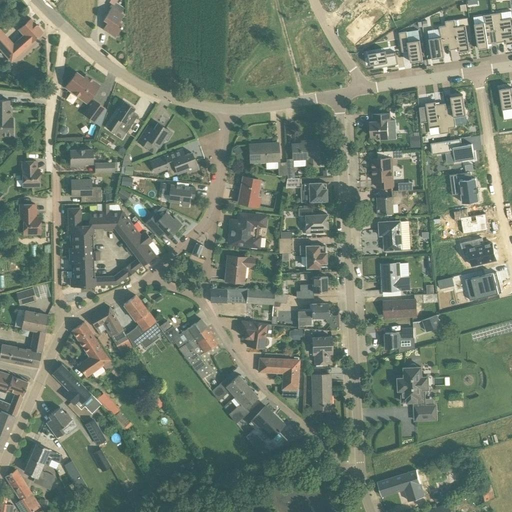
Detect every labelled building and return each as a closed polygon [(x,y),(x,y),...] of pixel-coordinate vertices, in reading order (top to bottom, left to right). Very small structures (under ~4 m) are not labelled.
[(106,0),(113,4),(104,20),(108,22),(103,29),(116,37),(124,25),(120,22),(124,15),(121,13),(124,8),(115,2),(116,0),(106,0)] [(366,12),(349,26),(353,31),(350,33),(356,39),(375,22),(383,14),(378,8),(369,15),(366,12)] [(502,13),(493,14),(497,43),(506,42),(506,45),(511,43),(511,18),(503,20),(502,13)] [(485,23),(475,24),(479,49),(489,47),(488,44),(497,43),(493,14),(484,15),(485,23)] [(22,37),(13,45),(0,30),(0,48),(11,61),(13,59),(12,58),(11,59),(10,58),(14,54),(16,56),(43,32),(31,18),(19,29),(22,33),(21,34),(21,36),(22,37)] [(19,18),(13,23),(17,28),(23,22),(19,18)] [(455,20),(445,21),(446,26),(449,45),(450,50),(459,49),(459,52),(470,50),(466,25),(456,27),(455,20)] [(441,37),(429,39),(432,59),(445,57),(443,46),(449,45),(446,26),(439,27),(439,29),(441,37)] [(407,32),(399,33),(402,52),(409,51),(411,62),(423,60),(420,40),(408,42),(407,32)] [(374,65),(374,69),(398,65),(396,55),(387,57),(386,50),(368,54),(371,66),(374,65)] [(84,77),(77,72),(65,88),(87,103),(100,86),(85,75),(84,77)] [(511,87),(500,89),(503,110),(511,108),(511,87)] [(453,108),(447,109),(450,128),(456,127),(455,117),(466,115),(463,95),(451,97),(453,108)] [(0,136),(13,136),(13,118),(9,118),(9,100),(0,100),(0,136)] [(105,109),(94,101),(84,115),(95,123),(105,109)] [(138,115),(133,112),(135,109),(125,102),(107,129),(114,133),(118,128),(126,133),(138,115)] [(426,107),(419,108),(421,123),(429,122),(430,128),(440,127),(441,134),(450,132),(450,128),(447,109),(446,104),(436,105),(436,102),(426,103),(426,107)] [(390,113),(373,114),(373,122),(370,122),(371,137),(380,136),(380,140),(389,140),(389,136),(388,122),(391,121),(390,113)] [(153,129),(148,126),(137,142),(149,149),(153,143),(159,147),(165,139),(167,140),(172,133),(157,123),(153,129)] [(461,139),(431,144),(433,155),(445,153),(454,151),(455,162),(458,161),(474,159),(472,144),(462,146),(461,139)] [(300,142),(300,144),(291,145),(292,159),(285,159),(285,163),(286,173),(293,173),(293,165),(306,164),(306,165),(317,164),(317,157),(318,157),(317,148),(317,141),(300,142)] [(249,145),(250,163),(279,162),(278,143),(249,145)] [(165,156),(151,162),(156,175),(175,168),(178,174),(188,170),(189,173),(198,169),(191,153),(184,155),(182,149),(165,156)] [(92,150),(70,150),(71,167),(84,167),(84,164),(93,164),(92,150)] [(124,158),(122,168),(126,166),(132,164),(129,157),(126,155),(124,158)] [(392,158),(372,159),(373,181),(377,181),(377,188),(393,187),(392,158)] [(36,161),(23,162),(23,170),(22,170),(23,187),(40,186),(40,170),(37,170),(36,161)] [(115,163),(105,163),(105,173),(115,173),(115,163)] [(286,173),(285,163),(278,163),(278,176),(286,175),(286,173)] [(133,167),(126,166),(125,174),(132,175),(133,167)] [(122,185),(130,186),(132,186),(133,178),(131,177),(123,176),(122,185)] [(260,180),(243,177),(240,192),(241,192),(239,203),(258,206),(260,197),(257,196),(260,180)] [(301,179),(287,179),(286,188),(301,188),(301,179)] [(476,179),(458,181),(459,194),(462,194),(463,202),(478,201),(476,179)] [(71,196),(81,196),(81,202),(101,202),(101,187),(92,187),(92,180),(71,180),(71,196)] [(309,184),(304,184),(304,191),(309,191),(310,202),(319,201),(320,203),(322,201),(327,201),(326,189),(326,183),(321,183),(309,184)] [(398,191),(406,190),(406,183),(398,183),(398,191)] [(182,203),(182,206),(189,206),(190,199),(194,200),(195,188),(163,184),(161,194),(169,195),(168,201),(182,203)] [(121,188),(116,196),(118,197),(123,200),(128,193),(121,188)] [(406,190),(398,191),(393,191),(393,196),(379,197),(379,206),(377,206),(378,215),(393,214),(393,204),(401,204),(410,203),(409,190),(406,190)] [(114,201),(113,194),(105,194),(106,202),(114,201)] [(35,204),(20,205),(20,214),(23,214),(24,234),(41,234),(41,217),(36,217),(35,204)] [(89,212),(89,225),(89,228),(94,228),(114,227),(117,222),(122,211),(109,211),(108,204),(102,204),(102,212),(89,212)] [(80,226),(80,208),(68,209),(68,234),(70,234),(70,248),(69,248),(70,264),(71,264),(71,278),(70,278),(70,287),(95,286),(95,285),(95,277),(94,277),(94,271),(95,271),(95,270),(94,270),(94,260),(99,259),(99,251),(93,251),(93,241),(94,241),(94,240),(93,240),(93,234),(94,234),(94,228),(89,228),(89,225),(80,226)] [(327,215),(313,215),(312,208),(298,209),(298,216),(305,215),(306,233),(323,233),(323,229),(328,229),(327,215)] [(488,230),(485,214),(468,216),(467,210),(453,213),(455,221),(461,220),(463,234),(488,230)] [(135,228),(122,211),(117,222),(114,227),(122,238),(135,228)] [(160,218),(156,213),(146,223),(159,237),(164,232),(169,237),(181,225),(175,218),(173,220),(166,212),(160,218)] [(232,245),(258,247),(259,237),(256,237),(258,226),(264,226),(265,216),(245,214),(244,221),(231,220),(230,229),(232,229),(231,238),(230,238),(230,239),(229,239),(229,240),(229,241),(229,242),(229,243),(230,244),(231,244),(232,245)] [(379,236),(383,236),(384,251),(401,250),(399,221),(378,223),(379,236)] [(140,235),(135,228),(122,238),(132,250),(149,237),(145,232),(140,235)] [(152,241),(149,237),(132,250),(138,258),(142,265),(143,265),(156,255),(147,245),(152,241)] [(278,254),(292,254),(292,238),(278,239),(278,254)] [(480,240),(480,239),(461,243),(464,256),(470,255),(472,266),(497,260),(492,243),(484,245),(484,244),(481,244),(480,240)] [(192,254),(198,257),(203,245),(196,243),(192,254)] [(318,267),(317,263),(325,263),(324,246),(317,246),(304,246),(304,247),(299,247),(299,254),(305,254),(305,268),(318,267)] [(254,267),(255,259),(231,256),(229,271),(226,270),(225,281),(244,282),(246,266),(254,267)] [(127,277),(129,276),(134,272),(135,271),(135,270),(142,265),(138,258),(130,264),(130,263),(129,264),(123,268),(122,270),(114,276),(95,277),(95,285),(116,284),(127,276),(127,277)] [(400,278),(399,264),(380,265),(382,265),(383,282),(381,282),(382,291),(410,289),(409,277),(400,278)] [(495,277),(498,276),(496,269),(471,276),(477,296),(499,290),(495,277)] [(299,274),(300,284),(310,283),(310,274),(299,274)] [(312,298),(312,292),(325,291),(325,276),(311,277),(311,285),(299,285),(299,298),(312,298)] [(438,281),(440,288),(454,285),(452,277),(438,281)] [(271,289),(276,292),(277,292),(280,286),(275,283),(271,289)] [(33,288),(16,293),(20,305),(36,301),(33,288)] [(210,302),(235,303),(235,289),(211,289),(210,302)] [(274,301),(275,292),(254,289),(248,289),(247,303),(274,305),(274,301)] [(288,295),(276,293),(274,301),(286,304),(288,295)] [(414,294),(414,300),(383,302),(383,317),(393,316),(393,317),(415,316),(414,302),(422,301),(422,302),(436,301),(436,293),(414,294)] [(160,328),(136,295),(124,305),(124,306),(136,320),(135,321),(136,321),(137,321),(143,329),(141,331),(137,327),(126,335),(128,339),(133,347),(147,337),(149,339),(162,330),(160,328)] [(310,311),(296,312),(297,326),(311,326),(311,318),(326,318),(326,303),(310,304),(310,311)] [(126,335),(110,308),(109,307),(90,318),(95,328),(103,323),(116,346),(128,339),(126,335)] [(35,330),(45,332),(48,316),(23,311),(20,328),(35,331),(35,330)] [(437,315),(423,320),(427,332),(441,326),(437,315)] [(162,330),(172,344),(173,345),(176,343),(180,349),(189,342),(187,340),(206,327),(201,319),(182,333),(179,335),(173,327),(171,328),(167,322),(160,328),(162,330)] [(242,321),(240,333),(245,334),(244,338),(248,338),(247,346),(263,348),(264,346),(265,346),(266,346),(267,346),(268,345),(268,344),(268,343),(269,343),(269,342),(269,341),(268,340),(267,339),(267,338),(266,338),(265,338),(267,325),(276,326),(276,325),(242,321)] [(89,375),(110,360),(84,322),(72,330),(90,357),(78,365),(86,377),(89,375)] [(189,342),(180,349),(201,379),(212,371),(200,354),(217,343),(206,327),(187,340),(189,342)] [(413,328),(402,329),(402,332),(384,333),(385,349),(400,348),(399,337),(403,337),(403,339),(414,338),(413,328)] [(301,341),(302,330),(293,329),(289,331),(289,337),(292,340),(293,340),(301,341)] [(35,330),(35,331),(31,350),(1,344),(0,344),(0,359),(39,367),(45,332),(35,330)] [(330,337),(311,338),(312,355),(313,355),(314,364),(328,363),(328,354),(331,354),(330,337)] [(297,391),(299,361),(259,358),(259,372),(285,373),(284,379),(283,379),(282,389),(297,391)] [(420,367),(415,367),(415,366),(415,365),(414,364),(412,364),(411,364),(410,364),(409,365),(408,366),(408,367),(408,368),(403,368),(404,378),(397,378),(398,390),(400,390),(401,402),(402,402),(402,399),(406,399),(406,402),(414,401),(414,407),(413,407),(414,420),(435,419),(435,406),(423,406),(423,401),(424,401),(423,389),(427,389),(427,377),(420,377),(420,367)] [(90,394),(62,365),(52,374),(69,391),(65,395),(74,404),(78,400),(81,403),(90,394)] [(114,366),(110,370),(113,375),(118,371),(114,366)] [(8,390),(9,390),(14,393),(6,413),(8,413),(15,416),(22,396),(28,383),(8,375),(0,372),(0,389),(7,392),(8,390)] [(327,374),(310,375),(311,409),(321,408),(321,405),(329,405),(327,374)] [(231,390),(236,396),(248,386),(239,375),(225,387),(222,383),(223,382),(211,391),(219,400),(231,390)] [(248,386),(236,396),(242,403),(229,414),(236,423),(249,412),(248,411),(247,413),(244,409),(257,397),(248,386)] [(104,393),(98,399),(113,416),(119,409),(104,393)] [(158,407),(164,405),(158,395),(153,398),(158,407)] [(61,428),(72,420),(67,412),(65,414),(60,407),(48,416),(51,419),(46,423),(57,438),(65,432),(61,428)] [(277,447),(269,439),(282,425),(281,425),(271,415),(264,407),(250,421),(264,434),(259,440),(250,430),(245,434),(260,454),(277,447)] [(0,450),(1,451),(15,416),(8,413),(6,413),(0,410),(0,450)] [(115,417),(127,429),(132,423),(120,412),(115,417)] [(106,439),(93,418),(85,423),(97,444),(106,439)] [(36,444),(30,458),(43,464),(46,457),(51,459),(51,460),(59,463),(62,456),(49,450),(36,444)] [(110,467),(100,449),(92,454),(103,472),(110,467)] [(43,464),(30,458),(24,472),(37,477),(42,479),(43,480),(41,486),(48,489),(54,475),(46,472),(45,473),(40,470),(43,464)] [(76,486),(84,482),(72,461),(64,466),(76,486)] [(425,495),(422,483),(421,483),(417,469),(377,482),(381,495),(406,488),(410,500),(425,495)] [(32,511),(40,507),(16,470),(6,477),(21,500),(16,503),(22,511),(32,511)] [(449,485),(459,481),(455,471),(445,475),(449,485)] [(146,503),(157,498),(153,488),(141,494),(142,498),(143,497),(146,503)] [(484,502),(493,498),(489,488),(479,492),(484,502)] [(132,489),(125,493),(132,505),(139,500),(132,489)] [(447,499),(447,498),(445,491),(433,494),(436,503),(447,499)] [(12,511),(14,506),(6,504),(7,498),(0,496),(0,511),(12,511)] [(452,511),(449,503),(425,511),(452,511)]
